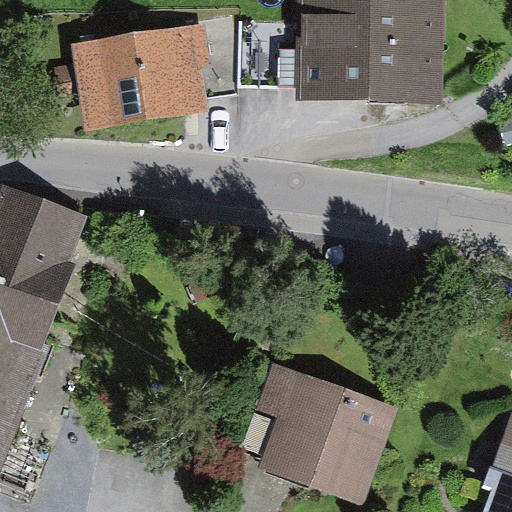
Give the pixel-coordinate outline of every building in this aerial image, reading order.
[(444,0),(299,0),(299,23),(298,91),(297,103),(442,106),(444,0)] [(204,22),(205,26),(211,65),(200,67),(205,101),(239,96),(238,90),(240,22),(240,16),(204,22)] [(238,90),(298,91),(299,23),(240,22),(238,90)] [(205,26),(73,46),(86,134),(207,116),(205,101),(200,67),(211,65),(205,26)] [(511,124),(500,127),(504,149),(511,147),(511,124)] [(86,225),(0,192),(0,472),(48,346),(42,344),(86,225)] [(396,410),(273,366),(257,410),(278,418),(259,470),(361,507),(396,410)] [(511,511),(511,414),(511,415),(485,486),(495,490),(486,511),(511,511)]
